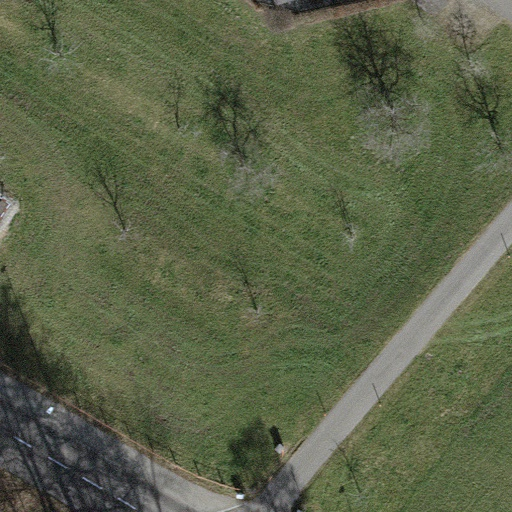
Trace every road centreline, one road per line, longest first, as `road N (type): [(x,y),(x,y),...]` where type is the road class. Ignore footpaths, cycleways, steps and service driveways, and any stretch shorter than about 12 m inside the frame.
road 1 (unclassified): [(511,222),(267,511)]
road 2 (tertiary): [(0,429),(138,511)]
